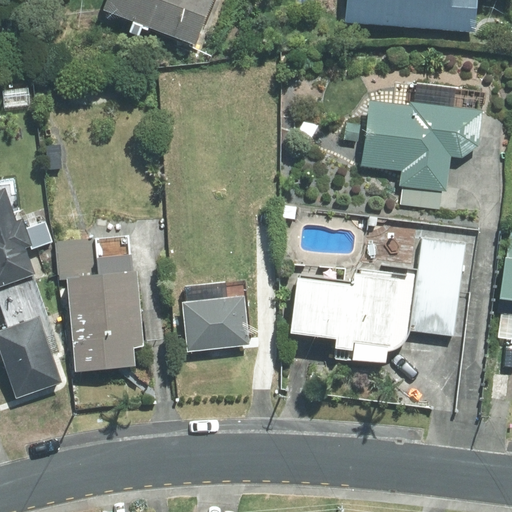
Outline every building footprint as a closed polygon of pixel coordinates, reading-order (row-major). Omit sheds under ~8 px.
[(131,22),(126,33),(141,39),(146,27),(190,45),(208,0),(102,0),(99,9),(131,22)] [(345,0),(343,22),(472,32),(473,0),(345,0)] [(31,90),(3,88),(1,108),(30,110),(31,90)] [(112,88),(70,89),(71,105),(112,103),(112,88)] [(399,172),(397,187),(445,193),(449,157),(459,158),(475,145),(480,111),(408,102),(407,106),(367,101),(359,167),(399,172)] [(58,150),(45,151),(46,160),(59,159),(58,150)] [(61,159),(47,161),(47,170),(62,169),(61,159)] [(0,285),(31,274),(21,247),(28,245),(18,219),(12,221),(1,188),(0,188),(0,285)] [(131,347),(140,346),(134,271),(130,271),(127,236),(123,237),(120,217),(97,219),(98,239),(53,243),(56,278),(64,277),(72,371),(132,366),(131,347)] [(497,297),(502,298),(496,341),(511,343),(511,233),(508,233),(505,258),(503,258),(497,297)] [(334,350),(333,360),(345,361),(345,359),(383,364),(385,353),(390,352),(395,349),(399,345),(403,342),(405,337),(407,331),(451,337),(463,245),(421,239),(415,277),(357,271),(357,275),(351,274),(350,284),(293,277),(286,333),(332,339),(330,349),(334,350)] [(261,243),(236,245),(240,286),(265,284),(261,243)] [(225,347),(245,345),(241,297),(180,303),(185,351),(207,349),(208,359),(226,357),(225,347)] [(43,319),(0,331),(0,345),(16,400),(63,387),(43,319)]
